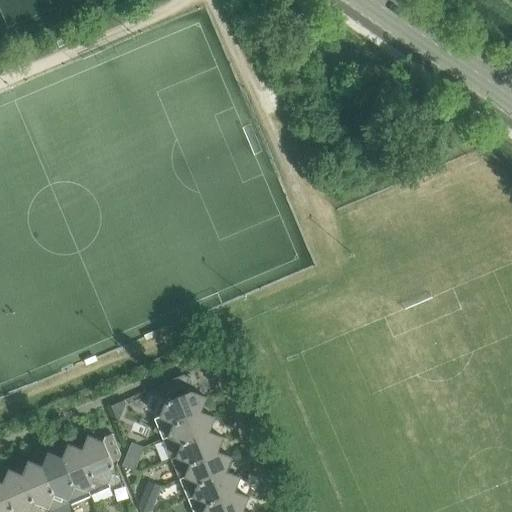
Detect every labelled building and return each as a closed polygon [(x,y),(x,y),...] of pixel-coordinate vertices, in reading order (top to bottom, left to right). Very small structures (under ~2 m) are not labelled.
[(201,411),(206,398),(191,392),(190,393),(187,385),(190,379),(191,378),(184,375),(158,386),(155,393),(156,394),(156,393),(163,396),(166,403),(165,403),(159,418),(155,420),(156,424),(154,432),(161,435),(163,440),(168,438),(174,424),(201,411)] [(163,440),(171,459),(177,457),(182,444),(210,432),(215,418),(201,411),(174,424),(168,438),(163,440)] [(88,491),(90,496),(111,487),(109,482),(115,468),(112,461),(118,458),(119,459),(122,453),(112,431),(105,435),(102,441),(89,436),(83,450),(94,476),(88,491)] [(171,459),(180,479),(184,477),(190,463),(218,452),(224,438),(210,432),(182,444),(177,457),(171,459)] [(139,460),(144,448),(131,442),(126,455),(139,460)] [(68,500),(70,504),(90,496),(88,491),(94,476),(83,450),(70,444),(63,458),(75,485),(68,500)] [(180,479),(189,499),(192,498),(198,483),(226,471),(232,458),(218,452),(190,463),(184,477),(180,479)] [(49,507),(50,511),(52,511),(70,504),(68,500),(75,485),(63,458),(50,453),(43,466),(55,494),(49,507)] [(135,472),(139,460),(126,455),(122,467),(135,472)] [(55,494),(43,466),(30,460),(24,475),(35,502),(49,507),(55,494)] [(30,511),(35,502),(24,475),(9,469),(3,483),(15,510),(20,511),(30,511)] [(189,499),(193,511),(202,511),(207,503),(234,492),(240,478),(226,471),(198,483),(192,498),(189,499)] [(14,511),(15,510),(3,483),(0,481),(0,511),(14,511)] [(156,499),(161,487),(148,482),(143,494),(156,499)] [(240,511),(243,511),(249,498),(234,492),(207,503),(202,511),(240,511)] [(152,511),(156,499),(143,494),(138,506),(152,511)]
